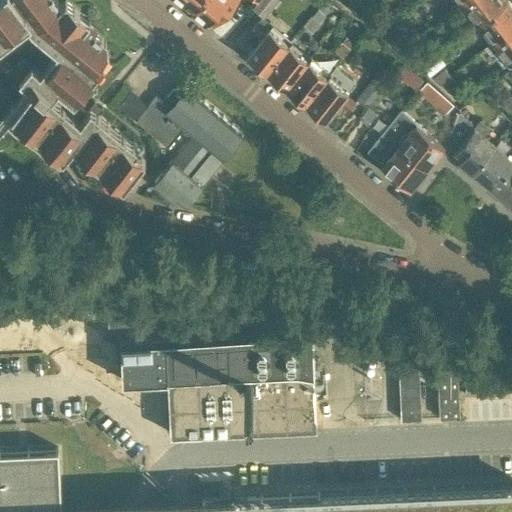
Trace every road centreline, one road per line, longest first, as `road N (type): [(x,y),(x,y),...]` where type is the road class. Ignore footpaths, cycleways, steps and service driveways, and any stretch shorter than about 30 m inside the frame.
road 1 (residential): [(469,272),(397,267),(77,200),(0,193)]
road 2 (residential): [(469,272),(138,0)]
